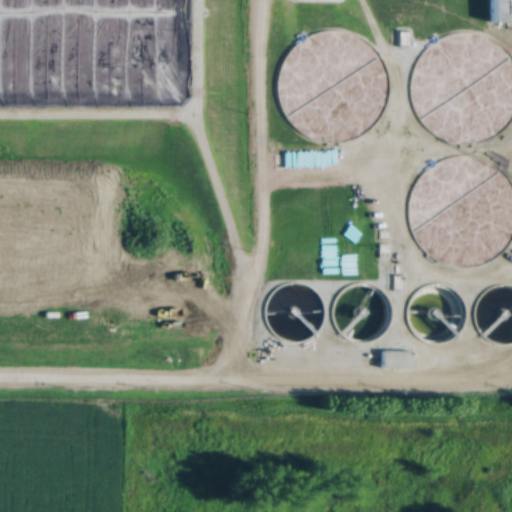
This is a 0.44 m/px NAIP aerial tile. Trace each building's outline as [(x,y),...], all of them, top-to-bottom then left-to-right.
[(511,0),(484,0),(484,18),(511,18),(511,0)] [(299,128),(367,127),(380,93),(380,82),(381,80),(382,72),(369,38),(337,26),(322,25),(303,32),(300,42),(306,44),(287,93),(287,97),(299,128)] [(424,58),(424,62),(417,84),(418,127),(451,138),(487,137),(495,113),(495,99),(482,95),(479,32),(470,29),(434,30),(424,58)] [(469,263),(475,246),(475,234),(469,232),(472,223),(469,187),(474,173),(480,173),(486,157),(469,151),(425,155),(414,185),(429,264),(434,266),(469,263)] [(412,335),(445,335),(445,282),(412,282),(412,335)] [(376,365),(410,365),(410,347),(376,347),(376,365)]
